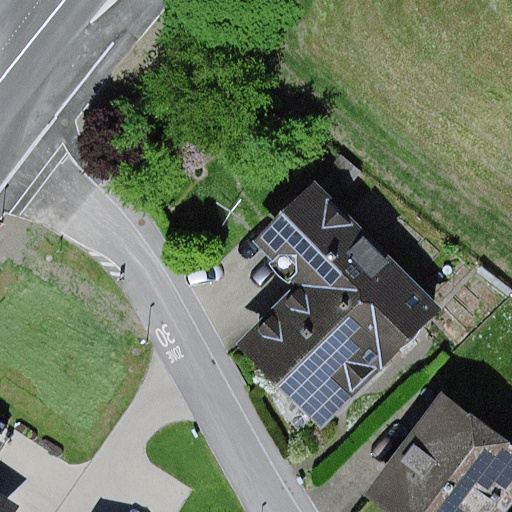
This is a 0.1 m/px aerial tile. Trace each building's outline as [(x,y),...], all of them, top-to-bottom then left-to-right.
[(211,99),(179,127),(206,158),(239,131),(211,99)] [(361,172),(341,156),(327,173),(347,189),(361,172)] [(444,312),(317,184),(257,244),(298,285),(237,345),(324,432),(444,312)] [(508,511),(511,507),(511,443),(445,393),(367,498),(385,511),(508,511)] [(0,445),(0,444),(0,511),(17,511),(18,511),(0,499),(0,445)]
